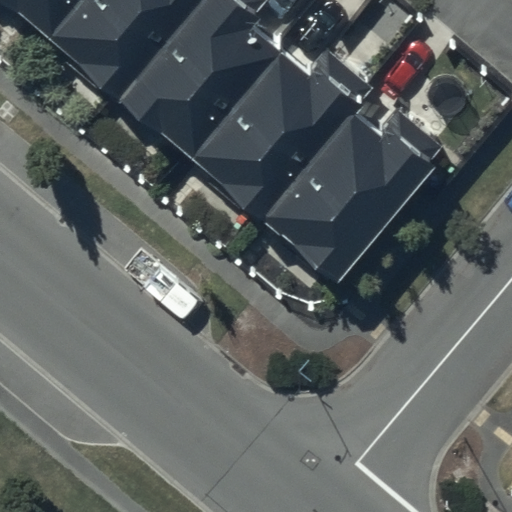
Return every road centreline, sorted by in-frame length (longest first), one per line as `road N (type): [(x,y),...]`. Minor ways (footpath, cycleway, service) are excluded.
road 1 (tertiary): [(0,250),(313,511)]
road 2 (residential): [(314,511),(511,278)]
